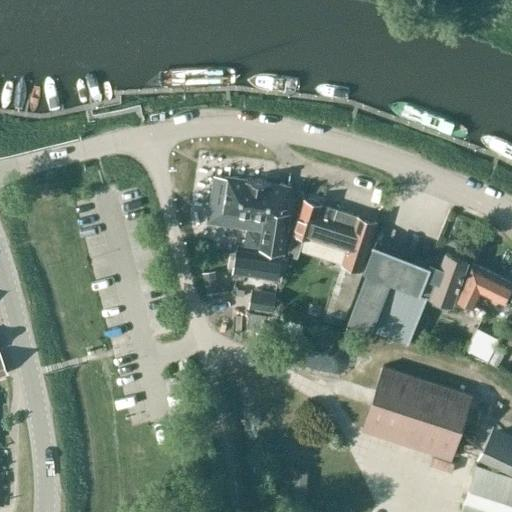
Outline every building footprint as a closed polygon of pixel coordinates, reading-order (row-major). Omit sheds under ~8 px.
[(290,185),(227,175),(214,174),(207,222),(262,231),(260,248),(283,252),(290,212),(286,212),(290,185)] [(305,199),(288,250),(294,252),(293,256),(297,257),(304,236),(310,238),(310,239),(345,250),(341,263),(360,269),(370,238),(375,222),(319,204),(320,201),(308,197),(307,200),(305,199)] [(360,269),(344,317),(369,326),(407,342),(426,293),(429,294),(452,302),(467,260),(446,252),(442,263),(430,259),(429,261),(370,238),(360,269)] [(278,279),(282,257),(236,250),(233,272),(278,279)] [(511,279),(499,273),(498,276),(473,264),(463,282),(457,297),(471,304),(478,289),(489,295),(490,293),(501,298),(511,279)] [(215,272),(203,274),(207,294),(219,292),(215,272)] [(243,296),(245,289),(237,287),(236,295),(243,296)] [(248,307),(272,311),(275,293),(267,292),(267,296),(251,293),(248,307)] [(268,316),(249,313),(247,329),(266,331),(268,316)] [(478,334),(469,350),(488,360),(496,344),(478,334)] [(503,353),(496,350),(490,363),(497,366),(503,353)] [(452,458),(473,394),(384,365),(363,429),(452,458)] [(459,511),(511,511),(511,430),(493,422),(477,456),(479,457),(477,462),(476,462),(459,511)] [(277,502),(292,507),(298,492),(283,487),(277,502)]
